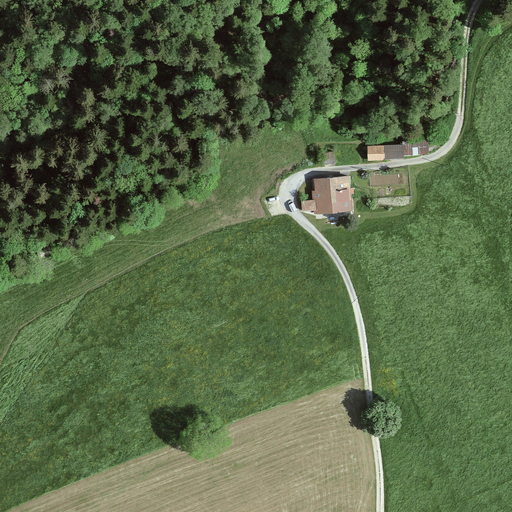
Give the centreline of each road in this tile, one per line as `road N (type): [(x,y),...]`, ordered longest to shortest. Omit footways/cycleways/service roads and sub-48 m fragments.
road 1 (track): [(379,511),(359,315),(334,253),(293,208),(288,191),(309,171),(414,160)]
road 2 (track): [(479,0),(469,9),(455,134),(434,155),(414,160)]
